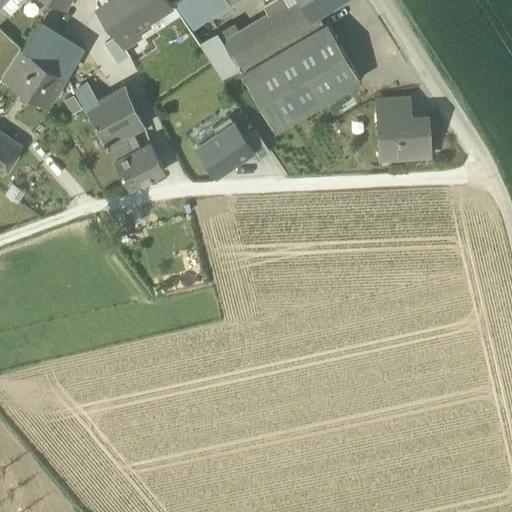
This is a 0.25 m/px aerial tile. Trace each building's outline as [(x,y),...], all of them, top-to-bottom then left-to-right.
[(0,0),(0,7),(7,14),(9,16),(23,0),(0,0)] [(67,0),(46,0),(62,9),(67,0)] [(137,30),(159,14),(149,0),(111,0),(114,3),(100,12),(115,34),(120,42),(137,30)] [(168,0),(149,0),(159,14),(171,5),(168,0)] [(176,0),(172,3),(188,27),(227,1),(226,0),(176,0)] [(199,43),(222,78),(238,68),(239,67),(241,70),(323,23),(320,17),(315,21),(311,14),(310,15),(300,0),(299,0),(289,6),(285,0),(273,0),(265,5),(271,16),(241,33),(224,43),(217,47),(210,36),(199,43)] [(300,0),(310,15),(311,14),(308,9),(322,0),(327,0),(329,3),(332,0),(300,0)] [(311,14),(329,3),(327,0),(322,0),(308,9),(311,14)] [(226,8),(192,28),(198,40),(233,20),(226,8)] [(41,19),(21,50),(64,77),(84,47),(41,19)] [(240,71),(274,129),(361,79),(327,21),(240,71)] [(234,22),(217,31),(224,43),(241,33),(234,22)] [(137,30),(120,42),(124,47),(140,35),(137,30)] [(217,31),(210,36),(217,47),(224,43),(217,31)] [(120,42),(115,34),(103,42),(116,63),(129,54),(124,47),(120,42)] [(65,77),(64,77),(21,50),(4,76),(48,104),(65,77)] [(75,92),(85,109),(99,101),(97,98),(88,83),(75,92)] [(85,109),(106,146),(125,136),(133,131),(143,125),(125,87),(99,101),(85,109)] [(377,99),(378,116),(408,114),(407,97),(377,99)] [(399,149),(399,156),(428,154),(427,133),(426,113),(418,114),(408,114),(378,116),(380,150),(399,149)] [(212,125),(216,131),(233,120),(229,114),(212,125)] [(197,145),(215,172),(250,149),(251,148),(243,135),(233,120),(216,131),(197,145)] [(254,127),(243,135),(251,148),(250,149),(257,159),(270,150),(254,127)] [(132,150),(140,146),(133,131),(125,136),(132,150)] [(0,175),(2,177),(21,147),(0,134),(0,175)] [(113,158),(128,188),(164,170),(150,141),(140,146),(132,150),(125,136),(106,146),(113,158)] [(380,157),(399,156),(399,149),(380,150),(380,157)]
